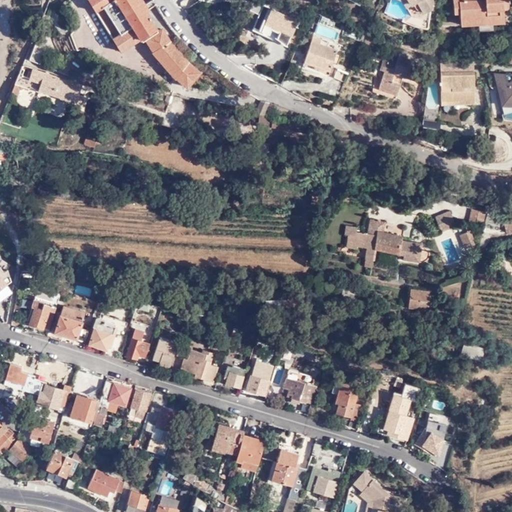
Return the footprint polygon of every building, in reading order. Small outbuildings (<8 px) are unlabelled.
[(87,0),(121,52),(156,29),(145,12),(148,10),(141,0),(87,0)] [(410,0),(412,3),(415,9),(424,13),(432,9),(433,0),(410,0)] [(472,0),(467,0),(453,0),(454,14),(460,13),(461,25),(503,23),(503,8),(502,0),(472,0)] [(169,40),(162,29),(145,40),(153,52),(152,53),(174,80),(176,78),(186,88),(200,72),(189,63),(169,40)] [(312,41),(321,44),(323,38),(314,35),(312,41)] [(337,50),(321,44),(312,41),(303,65),(327,75),(333,61),(337,50)] [(382,63),(383,61),(385,56),(379,54),(373,56),(372,59),(382,63)] [(396,65),(383,61),(382,63),(380,70),(384,71),(378,88),(396,95),(402,76),(415,80),(420,64),(399,57),(396,65)] [(334,79),(344,82),(349,70),(339,65),(334,79)] [(26,78),(18,75),(12,90),(18,93),(19,90),(24,88),(28,89),(29,87),(79,105),(82,97),(78,95),(81,90),(70,86),(71,83),(32,70),(31,73),(29,72),(26,78)] [(456,74),(456,71),(441,72),(442,101),(460,100),(460,104),(476,104),(475,93),(470,94),(471,89),(475,89),(475,71),(460,71),(460,74),(456,74)] [(18,93),(12,90),(8,100),(14,103),(18,93)] [(260,99),(254,114),(260,116),(263,117),(269,102),(260,99)] [(84,126),(87,117),(78,114),(75,123),(78,124),(84,126)] [(273,118),(263,117),(262,127),(271,128),(272,128),(273,118)] [(287,120),(273,118),(272,128),(306,132),(308,123),(287,120)] [(94,143),(99,145),(102,136),(92,132),(91,135),(87,133),(84,144),(93,147),(94,143)] [(316,205),(318,187),(313,186),(310,205),(316,205)] [(482,228),(486,214),(471,211),(468,224),(482,228)] [(441,234),(456,227),(450,213),(435,218),(441,234)] [(505,232),(511,231),(511,217),(502,219),(505,232)] [(406,262),(410,243),(402,241),(402,238),(383,234),(385,223),(372,221),(371,226),(368,226),(367,233),(377,235),(377,236),(355,233),(356,228),(344,226),(342,235),(347,236),(345,249),(356,250),(356,248),(366,249),(362,266),(362,267),(370,269),(371,262),(372,263),(374,252),(404,257),(403,261),(406,262)] [(467,233),(466,234),(471,247),(475,246),(470,232),(467,233)] [(471,247),(466,234),(459,236),(464,250),(471,247)] [(420,245),(410,243),(406,262),(417,264),(420,245)] [(62,286),(65,280),(58,278),(56,284),(62,286)] [(37,287),(34,296),(44,299),(47,290),(37,287)] [(426,311),(429,292),(410,289),(408,309),(421,311),(426,311)] [(357,304),(358,296),(347,294),(346,302),(357,304)] [(48,330),(57,303),(44,299),(34,296),(31,306),(34,308),(29,324),(48,330)] [(80,327),(84,312),(63,306),(55,331),(82,340),(85,328),(80,327)] [(106,350),(107,346),(108,341),(111,342),(115,327),(103,323),(104,321),(96,319),(88,344),(106,350)] [(144,356),(148,342),(140,340),(143,331),(134,328),(125,356),(137,360),(139,354),(144,356)] [(170,364),(176,344),(158,338),(152,358),(170,364)] [(192,370),(198,352),(188,349),(185,359),(182,367),(192,370)] [(200,352),(198,352),(192,370),(194,371),(193,373),(193,376),(212,382),(217,367),(207,364),(211,352),(201,349),(200,352)] [(191,373),(192,370),(182,367),(185,359),(181,357),(178,369),(191,373)] [(264,396),(272,367),(255,362),(247,390),(264,396)] [(31,392),(34,382),(31,381),(33,375),(18,371),(19,366),(7,363),(1,383),(31,392)] [(239,388),(245,370),(227,364),(224,377),(227,378),(225,383),(239,388)] [(288,397),(295,372),(287,370),(280,392),(287,394),(286,396),(288,397)] [(298,373),(295,372),(288,397),(291,398),(299,400),(304,402),(305,399),(310,401),(314,386),(308,383),(296,380),(298,373)] [(310,377),(298,373),(296,380),(308,383),(310,377)] [(130,389),(105,381),(98,402),(93,420),(92,423),(100,425),(108,401),(125,406),(130,389)] [(63,412),(71,386),(63,384),(61,390),(34,382),(31,392),(36,393),(34,402),(56,408),(56,410),(63,412)] [(401,396),(415,400),(418,387),(404,383),(401,396)] [(332,385),(330,391),(337,393),(339,387),(332,385)] [(350,417),(350,415),(353,403),(357,392),(339,387),(337,393),(334,402),(337,403),(334,412),(350,417)] [(136,390),(130,407),(136,409),(134,416),(141,419),(149,394),(136,390)] [(93,420),(98,402),(76,395),(70,415),(90,421),(91,420),(93,420)] [(350,415),(357,417),(361,405),(353,403),(350,415)] [(151,408),(146,422),(153,425),(153,426),(169,432),(176,411),(160,405),(158,410),(151,408)] [(399,413),(393,412),(390,421),(387,435),(405,440),(412,417),(399,413)] [(35,417),(31,429),(47,441),(53,423),(35,417)] [(153,425),(146,422),(144,429),(151,431),(153,426),(153,425)] [(243,434),(243,431),(218,424),(211,446),(237,454),(241,438),(243,434)] [(153,426),(151,431),(150,435),(152,436),(151,438),(166,442),(169,432),(153,426)] [(430,455),(441,438),(424,427),(414,444),(430,455)] [(4,431),(13,441),(17,436),(6,428),(4,431)] [(47,441),(31,429),(29,437),(47,442),(47,441)] [(0,452),(11,442),(13,441),(4,431),(1,433),(3,435),(0,437),(0,452)] [(263,440),(243,434),(241,438),(261,444),(263,440)] [(241,438),(237,454),(235,460),(241,462),(242,460),(256,463),(261,444),(241,438)] [(21,462),(31,450),(18,439),(8,450),(21,462)] [(322,445),(314,443),(311,455),(318,458),(322,445)] [(291,485),(287,498),(297,501),(307,469),(298,466),(300,456),(281,450),(272,480),(291,485)] [(58,466),(55,472),(64,476),(72,459),(54,451),(49,462),(58,466)] [(128,462),(113,456),(111,465),(126,470),(128,462)] [(253,472),(256,463),(242,460),(241,462),(240,467),(253,472)] [(46,468),(55,472),(58,466),(49,462),(46,468)] [(181,477),(192,484),(195,474),(195,472),(189,467),(181,477)] [(339,472),(332,470),(331,473),(312,467),(306,488),(331,496),(339,472)] [(86,487),(89,488),(94,478),(120,491),(122,482),(95,469),(86,487)] [(372,500),(369,511),(393,511),(396,505),(386,503),(388,494),(362,472),(352,484),(361,491),(372,500)] [(94,478),(89,488),(105,496),(108,490),(112,492),(113,490),(119,493),(120,491),(94,478)] [(255,485),(252,484),(247,505),(250,506),(255,485)] [(213,491),(211,495),(224,503),(224,502),(225,497),(213,490),(213,491)] [(131,491),(127,504),(144,510),(147,500),(143,498),(144,495),(131,491)] [(364,511),(369,511),(372,500),(361,491),(358,495),(366,502),(364,511)] [(402,511),(406,498),(388,494),(386,503),(396,505),(393,511),(402,511)] [(225,497),(224,502),(233,506),(234,503),(232,502),(233,498),(226,495),(225,497)] [(200,508),(202,501),(194,497),(191,505),(200,508)] [(287,498),(283,511),(294,511),(297,501),(287,498)]
